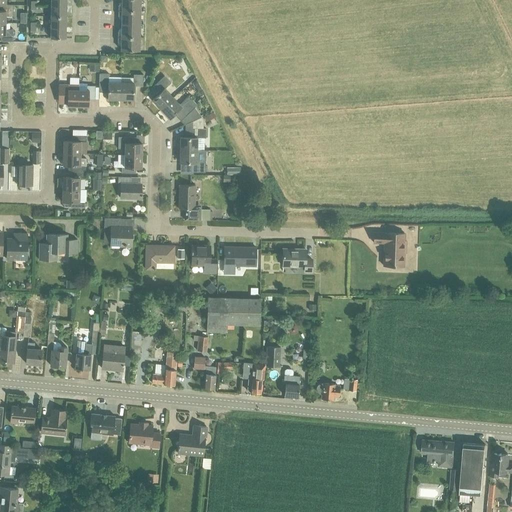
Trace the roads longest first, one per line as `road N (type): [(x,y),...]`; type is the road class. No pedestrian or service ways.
road 1 (residential): [(511,431),(0,381)]
road 2 (residential): [(346,232),(161,228),(154,216),(157,131),(141,113),(50,121)]
road 3 (residential): [(52,46),(24,49),(17,63),(19,118),(50,121)]
